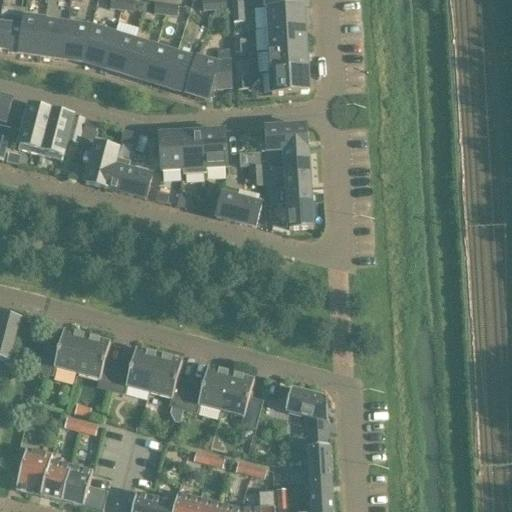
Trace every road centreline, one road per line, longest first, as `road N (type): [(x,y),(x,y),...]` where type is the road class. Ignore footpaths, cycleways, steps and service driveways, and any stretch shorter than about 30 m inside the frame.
road 1 (residential): [(0,294),(342,383)]
road 2 (residential): [(335,257),(0,176)]
road 3 (residential): [(0,86),(147,121),(315,112)]
road 4 (residential): [(315,112),(337,148),(342,247),(335,257)]
road 5 (residential): [(342,383),(351,404),(355,511)]
road 6 (residential): [(335,257),(342,383)]
